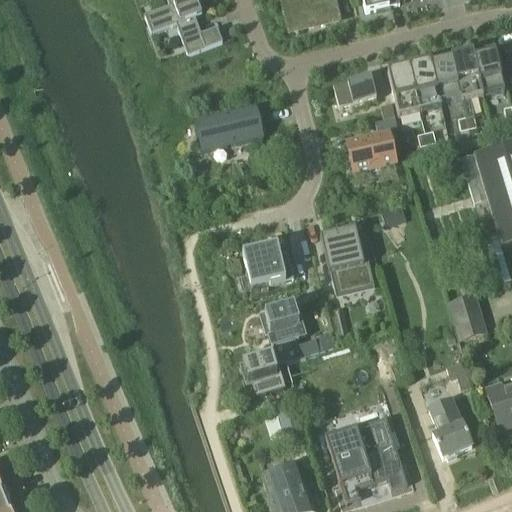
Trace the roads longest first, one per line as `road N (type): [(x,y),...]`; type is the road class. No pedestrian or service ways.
road 1 (tertiary): [(128,511),(0,205)]
road 2 (tertiary): [(0,260),(104,511)]
road 3 (residential): [(511,14),(290,66)]
road 4 (residential): [(290,66),(313,181),(288,212),(240,224)]
road 5 (residential): [(0,338),(71,511)]
